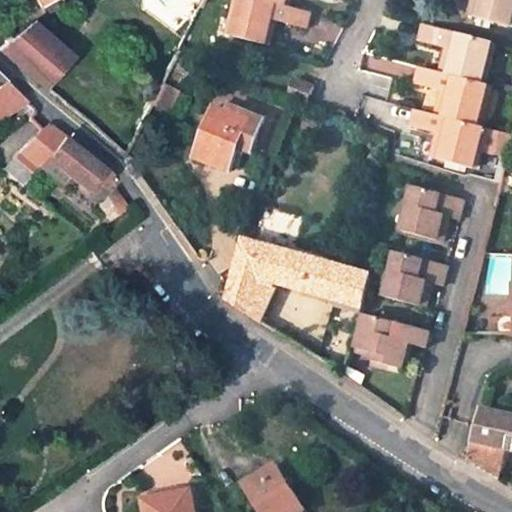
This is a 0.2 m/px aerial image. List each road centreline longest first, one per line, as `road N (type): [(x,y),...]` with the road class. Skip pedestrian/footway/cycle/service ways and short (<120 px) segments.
road 1 (unclassified): [(269,359),(187,293),(120,174),(0,61)]
road 2 (residential): [(475,182),(485,196),(413,451)]
road 3 (residential): [(45,511),(269,359)]
road 4 (unclassified): [(413,451),(269,359)]
road 5 (residential): [(511,356),(477,361),(444,473)]
